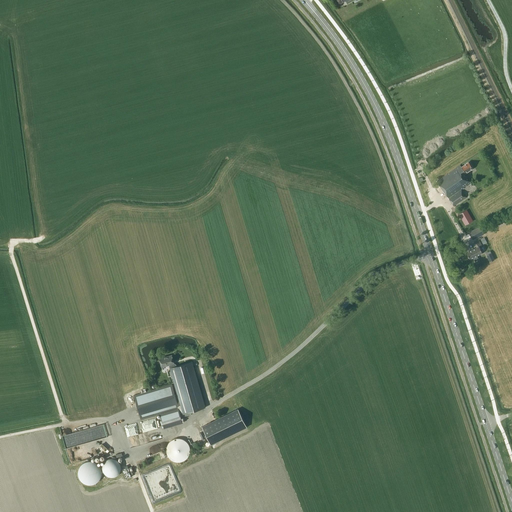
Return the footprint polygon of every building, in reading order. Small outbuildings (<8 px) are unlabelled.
[(473,169),(469,163),(462,167),(460,165),(437,182),(454,206),(466,198),(461,190),(471,183),(465,175),(473,169)] [(465,225),(473,221),(467,210),(459,214),(465,225)] [(484,234),(480,227),(469,232),(472,240),(484,234)] [(479,259),(477,255),(482,253),(479,246),(481,245),(479,240),(474,243),(476,247),(465,253),(469,260),(473,257),(475,261),(479,259)] [(174,363),(172,355),(159,358),(162,367),(169,365),(171,373),(180,403),(177,403),(172,384),(133,395),(140,419),(159,414),(164,428),(182,423),(181,417),(190,415),(189,412),(197,409),(197,410),(205,407),(192,361),(176,366),(176,364),(174,363)] [(247,427),(238,409),(202,426),(211,445),(247,427)] [(180,438),(178,438),(176,438),(174,439),(173,439),(172,440),(170,441),(169,442),(168,444),(167,446),(166,448),(166,450),(166,452),(167,454),(168,456),(169,457),(170,459),(172,460),(174,461),(176,461),(178,462),(180,462),(182,461),(184,460),(185,459),(187,457),(188,456),(189,454),(189,452),(190,450),(189,448),(189,446),(188,444),(187,442),(185,441),(184,440),(182,439),(180,438)] [(146,466),(160,461),(158,456),(156,457),(155,455),(143,460),(146,466)] [(113,458),(111,458),(110,458),(109,458),(108,459),(107,459),(105,460),(104,461),(103,463),(102,464),(102,466),(102,467),(102,469),(102,471),(103,472),(104,473),(105,475),(107,475),(108,476),(110,477),(111,477),(113,477),(114,476),(116,475),(117,475),(118,473),(119,472),(120,470),(120,469),(121,467),(120,466),(120,464),(119,463),(118,461),(117,460),(116,459),(114,459),(113,458)] [(91,461),(89,461),(87,461),(85,461),(83,462),(82,463),(80,465),(79,467),(78,469),(78,471),(77,473),(78,475),(78,477),(79,478),(80,480),(82,482),(83,483),(85,484),(87,484),(89,484),(91,484),(93,484),(95,483),(97,482),(98,480),(99,478),(100,477),(101,475),(101,473),(101,471),(100,469),(99,467),(98,465),(97,463),(95,462),(93,461),(91,461)] [(133,472),(130,466),(124,469),(127,475),(133,472)]
